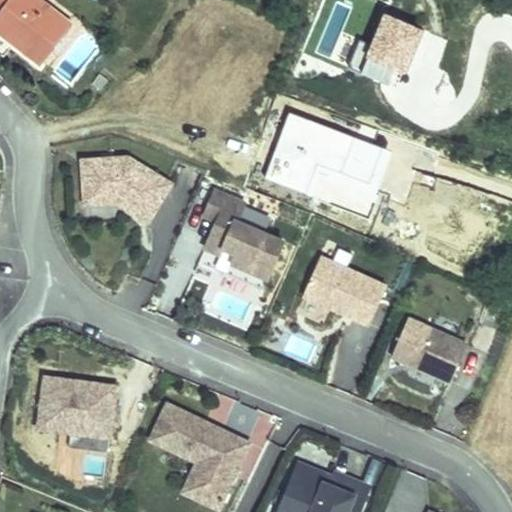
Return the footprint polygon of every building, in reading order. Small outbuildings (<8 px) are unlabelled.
[(39,64),(68,19),(38,0),(0,0),(0,24),(21,38),(13,49),(39,64)] [(397,85),(418,31),(383,17),(372,46),(357,40),(347,66),(397,85)] [(176,194),(133,167),(88,171),(90,202),(92,202),(106,201),(118,208),(119,205),(124,209),(123,211),(154,230),(176,194)] [(91,214),(123,211),(124,209),(119,205),(118,208),(106,201),(92,202),(90,202),(91,214)] [(289,251),(243,231),(250,213),(220,201),(210,225),(222,231),(211,258),(227,265),(229,258),(241,263),(237,273),(274,288),(289,251)] [(389,278),(322,251),(304,296),(370,323),(389,278)] [(467,337),(409,313),(389,355),(449,381),(467,337)] [(120,381),(41,372),(34,429),(113,439),(120,381)] [(228,511),(256,453),(225,439),(223,442),(210,436),(212,432),(174,414),(157,450),(204,472),(214,477),(201,507),(210,511),(228,511)] [(201,507),(214,477),(204,472),(190,502),(201,507)] [(370,511),(375,502),(303,472),(286,511),(370,511)]
